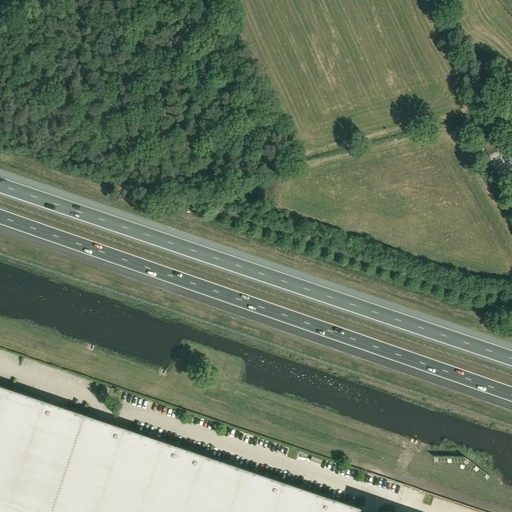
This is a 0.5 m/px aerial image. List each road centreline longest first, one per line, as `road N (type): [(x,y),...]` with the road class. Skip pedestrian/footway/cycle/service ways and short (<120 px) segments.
road 1 (motorway): [(0,217),(511,394)]
road 2 (motorway): [(511,359),(0,185)]
road 3 (track): [(430,0),(492,113)]
